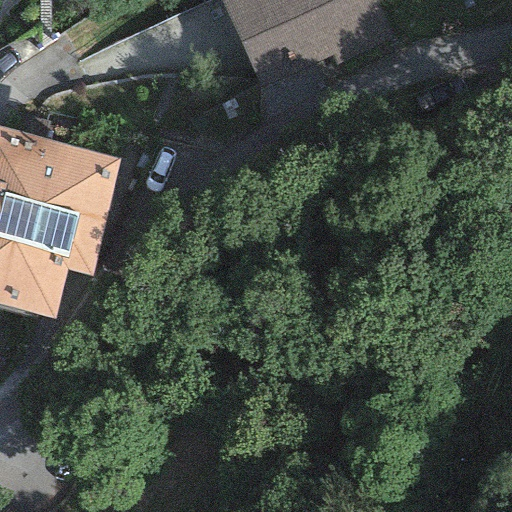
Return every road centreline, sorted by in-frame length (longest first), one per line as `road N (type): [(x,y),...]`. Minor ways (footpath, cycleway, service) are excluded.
road 1 (unclassified): [(28,404),(156,222),(243,158),(442,68),(511,47)]
road 2 (track): [(269,511),(338,446),(511,334)]
road 3 (residential): [(28,404),(41,462),(33,488),(0,496)]
